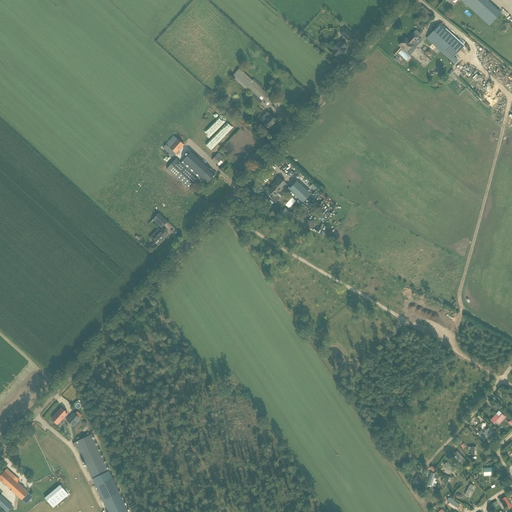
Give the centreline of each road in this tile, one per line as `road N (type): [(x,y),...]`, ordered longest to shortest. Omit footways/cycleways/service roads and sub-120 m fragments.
road 1 (tertiary): [(0,455),(413,0)]
road 2 (unknown): [(456,351),(336,296),(319,269),(223,212)]
